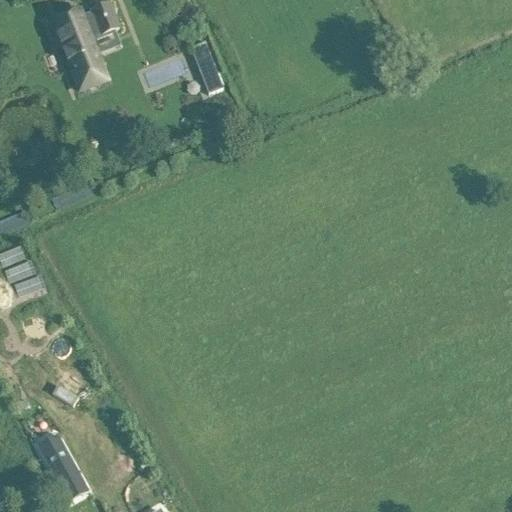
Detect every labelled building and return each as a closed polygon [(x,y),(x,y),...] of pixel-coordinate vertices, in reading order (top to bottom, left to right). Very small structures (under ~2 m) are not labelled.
[(80,12),(50,23),(56,38),(58,37),(62,46),(80,93),(107,82),(90,38),(100,34),(102,37),(119,31),(109,4),(91,11),(92,14),(82,18),(80,12)] [(215,69),(200,75),(209,98),(224,92),(215,69)] [(3,337),(0,338),(0,357),(11,352),(3,337)] [(90,398),(96,408),(90,411),(101,432),(122,422),(106,390),(90,398)] [(57,437),(37,448),(68,504),(88,493),(57,437)] [(55,511),(38,482),(18,494),(29,511),(55,511)]
